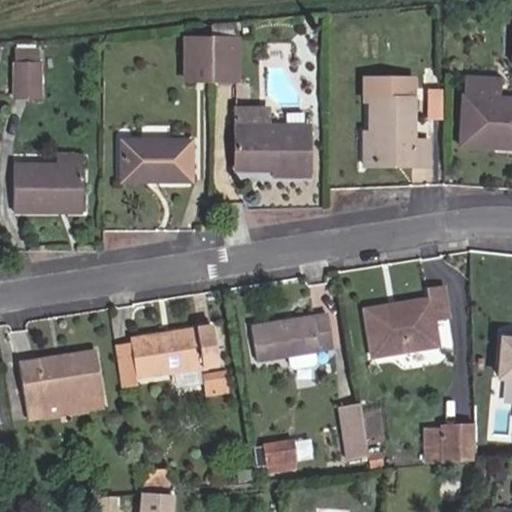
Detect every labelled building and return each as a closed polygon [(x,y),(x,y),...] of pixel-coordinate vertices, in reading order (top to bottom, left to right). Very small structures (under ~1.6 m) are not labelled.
[(183,83),(211,83),(212,38),(184,38),(183,83)] [(211,83),(238,84),(239,39),(212,38),(211,83)] [(14,98),(41,99),(42,64),(14,63),(14,98)] [(493,148),(511,149),(511,98),(498,98),(498,81),(466,78),(465,96),(462,96),(459,140),(494,142),(493,148)] [(428,140),(413,140),(413,79),(364,80),(364,103),(369,103),(370,133),(365,133),(365,162),(413,161),(413,165),(428,165),(428,140)] [(433,117),(443,117),(442,89),(431,90),(433,117)] [(274,177),(310,177),(310,127),(236,126),(236,166),(274,166),(274,177)] [(120,183),(193,183),(192,140),(121,140),(120,183)] [(14,214),(83,215),(84,164),(14,163),(14,214)] [(372,358),(438,347),(434,319),(448,317),(444,287),(428,289),(430,299),(363,310),(372,358)] [(315,353),(331,350),(326,314),(251,325),(257,362),(288,357),(289,367),(294,369),(309,368),(316,363),(315,353)] [(137,380),(220,366),(213,326),(130,339),(137,380)] [(511,333),(501,332),(498,380),(511,380),(511,333)] [(410,364),(440,360),(438,348),(408,352),(410,364)] [(28,422),(104,409),(95,350),(18,363),(28,422)] [(28,422),(18,363),(4,365),(15,432),(29,429),(28,422)] [(346,457),(366,453),(358,404),(338,407),(346,457)] [(445,463),(475,460),(474,421),(443,423),(444,428),(425,430),(428,460),(445,459),(445,463)] [(266,464),(295,460),(293,440),(264,444),(266,464)] [(267,472),(296,468),(295,460),(266,464),(267,472)] [(174,511),(175,491),(140,488),(138,511),(174,511)]
